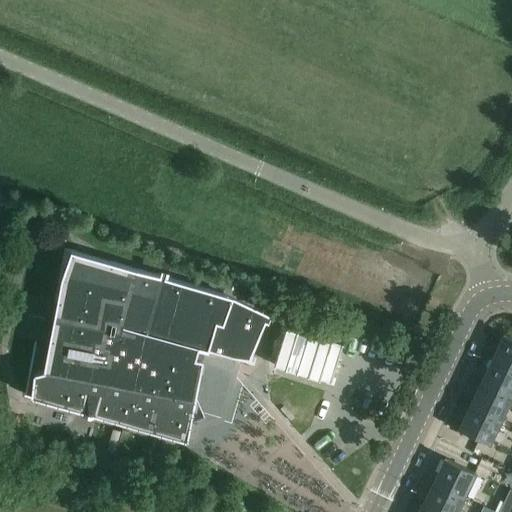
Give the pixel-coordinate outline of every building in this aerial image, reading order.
[(491,126),(501,103),(487,97),(477,120),(491,126)] [(188,441),(203,362),(196,360),(199,349),(254,364),(254,363),(252,362),(254,355),(256,356),(257,355),(254,354),(270,316),(224,294),(64,248),(54,300),(57,300),(46,360),(32,358),(24,395),(188,441)] [(331,387),(342,345),(286,327),(273,369),(331,387)] [(511,337),(504,334),(493,358),(511,366),(511,337)] [(511,366),(493,358),(482,381),(511,395),(511,394),(511,366)] [(511,395),(482,381),(471,404),(501,418),(511,395)] [(501,418),(471,404),(460,428),(489,442),(501,418)] [(331,427),(319,437),(326,446),(338,437),(331,427)] [(117,446),(108,443),(106,451),(115,454),(117,446)] [(434,482),(464,496),(475,472),(445,458),(434,482)] [(510,489),(511,490),(511,471),(506,469),(499,484),(510,489)] [(434,482),(423,505),(438,511),(456,511),(464,496),(434,482)] [(503,504),(511,508),(511,504),(511,490),(510,489),(503,504)]
